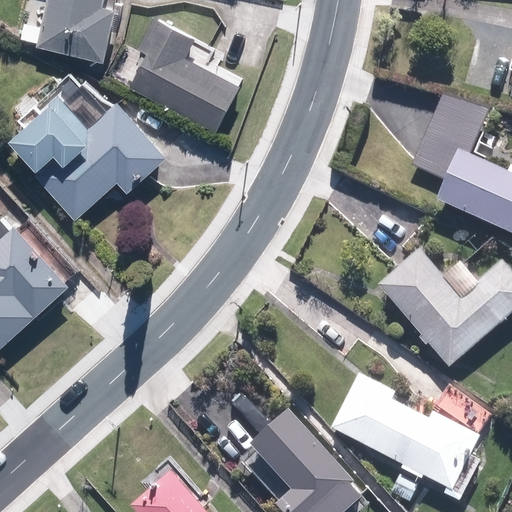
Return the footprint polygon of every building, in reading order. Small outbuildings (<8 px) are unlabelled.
[(53,0),(45,39),(114,54),(126,0),(125,0),(53,0)] [(204,31),(162,10),(145,43),(154,48),(136,83),(223,127),(247,80),(194,53),(204,31)] [(177,149),(128,95),(97,122),(68,89),(21,130),(49,162),(42,168),(82,214),(126,175),(135,186),(177,149)] [(511,163),(478,148),(495,111),(449,90),(416,161),(452,177),(444,195),(511,225),(511,163)] [(0,346),(1,348),(80,276),(26,218),(0,241),(0,346)] [(427,244),(384,281),(455,363),(511,314),(511,258),(509,256),(468,292),(427,244)] [(361,377),(337,426),(458,486),(483,437),(361,377)] [(347,511),(374,488),(297,404),(260,438),(302,483),(285,498),(298,511),(347,511)] [(217,511),(178,466),(138,500),(147,511),(217,511)]
